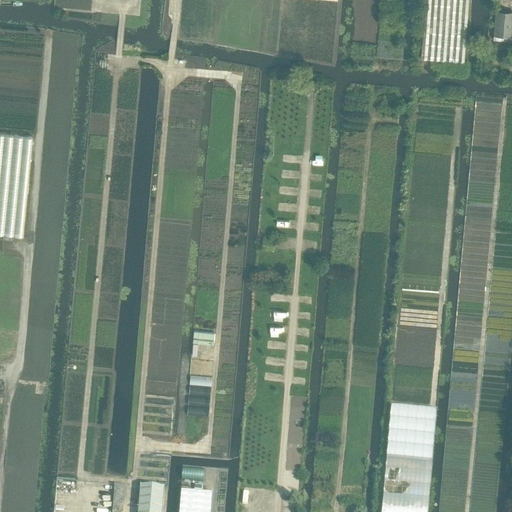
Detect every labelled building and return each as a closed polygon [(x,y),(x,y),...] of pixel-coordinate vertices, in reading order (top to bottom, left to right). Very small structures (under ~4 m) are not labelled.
[(426,0),(425,21),(422,59),(464,62),(469,2),(469,0),(426,0)] [(511,36),(511,12),(496,11),(494,36),(511,37),(511,36)] [(0,133),(0,233),(23,236),(33,137),(0,133)] [(263,238),(262,247),(274,248),(275,239),(263,238)] [(199,352),(212,353),(213,340),(200,339),(199,352)] [(162,511),(164,490),(140,488),(137,511),(162,511)] [(180,492),(178,511),(209,511),(211,495),(180,492)]
